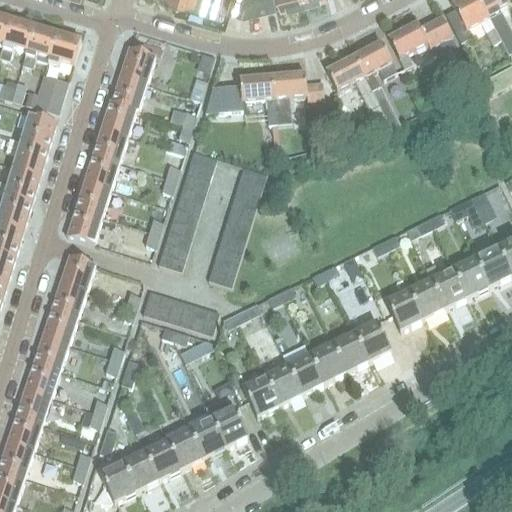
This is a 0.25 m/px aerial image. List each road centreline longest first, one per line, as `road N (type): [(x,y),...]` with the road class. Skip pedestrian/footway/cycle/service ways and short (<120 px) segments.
road 1 (residential): [(0,390),(110,20)]
road 2 (residential): [(227,511),(511,336)]
road 3 (residential): [(395,0),(336,31),(272,47),(223,46),(110,20)]
